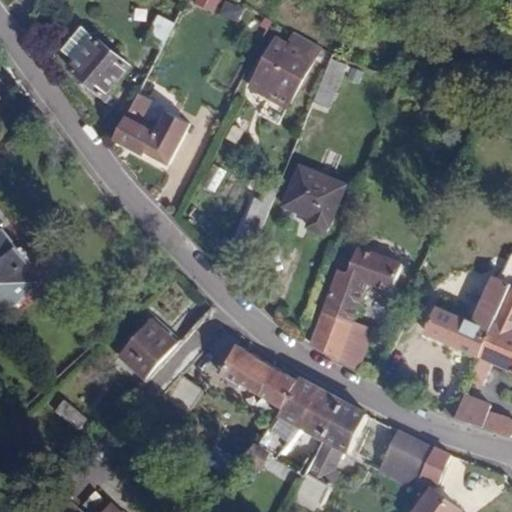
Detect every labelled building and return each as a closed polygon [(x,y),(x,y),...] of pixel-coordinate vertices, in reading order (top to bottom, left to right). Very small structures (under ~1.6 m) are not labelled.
[(165,45),(175,25),(157,15),(144,42),(162,51),(165,45)] [(132,72),(83,31),(63,54),(77,66),(72,72),(107,101),(132,72)] [(300,92),(321,50),(293,35),(290,43),(297,46),(295,51),(288,47),(278,43),(253,92),(272,101),(291,110),(300,92)] [(346,66),(328,59),(316,90),(312,100),(328,107),(346,66)] [(146,80),(138,95),(146,99),(153,83),(146,80)] [(159,159),(169,165),(190,125),(168,113),(160,129),(141,119),(151,102),(146,99),(138,95),(128,114),(114,139),(145,156),(149,149),(161,156),(159,159)] [(347,190),(300,166),(282,206),(308,218),(304,228),(321,236),(325,227),(329,229),(347,190)] [(231,258),(246,265),(268,209),(253,203),(231,258)] [(4,235),(0,237),(0,320),(44,286),(4,235)] [(338,271),(308,349),(359,374),(374,331),(358,325),(371,288),(392,298),(403,267),(361,249),(351,275),(338,271)] [(511,285),(511,284),(511,270),(506,268),(501,281),(511,285)] [(495,323),(511,285),(501,281),(495,278),(476,323),(463,318),(466,311),(447,304),(444,310),(439,308),(426,339),(477,362),(495,323)] [(511,285),(495,323),(477,362),(470,381),(483,388),(493,367),(511,374),(511,285)] [(121,356),(148,380),(180,345),(152,321),(121,356)] [(237,441),(252,452),(267,428),(270,429),(299,380),(239,344),(221,375),(242,388),(244,385),(268,397),(237,441)] [(344,402),(300,378),(299,380),(270,429),(267,428),(252,452),(247,460),(260,469),(270,454),(277,459),(302,426),(323,438),(344,402)] [(465,395),(457,419),(484,428),(490,412),(492,407),(465,395)] [(85,420),(63,402),(55,412),(77,429),(85,420)] [(344,402),(323,438),(348,451),(366,414),(344,402)] [(510,437),(511,435),(511,419),(510,418),(490,412),(484,428),(510,437)] [(434,449),(400,431),(386,461),(422,477),(434,449)] [(450,456),(434,449),(422,477),(422,479),(437,485),(450,456)] [(311,463),(304,476),(330,489),(341,468),(315,454),(311,463)] [(437,493),(451,499),(468,463),(454,456),(437,493)] [(461,511),(434,491),(417,511),(461,511)]
